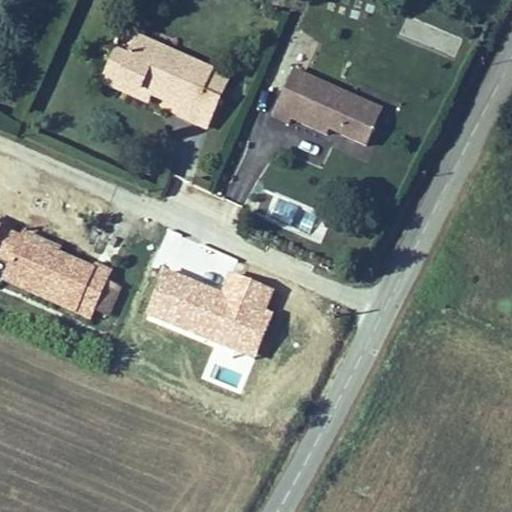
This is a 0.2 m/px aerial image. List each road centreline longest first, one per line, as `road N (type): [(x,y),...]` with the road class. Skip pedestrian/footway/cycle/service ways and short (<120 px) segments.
road 1 (unclassified): [(0,142),(383,307)]
road 2 (tertiary): [(511,57),(383,307)]
road 3 (tertiary): [(383,307),(274,511)]
